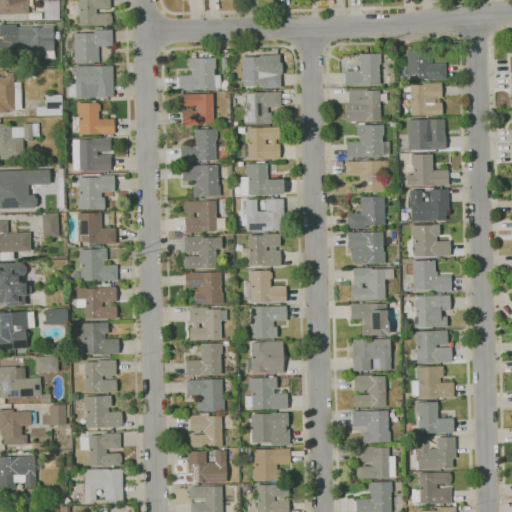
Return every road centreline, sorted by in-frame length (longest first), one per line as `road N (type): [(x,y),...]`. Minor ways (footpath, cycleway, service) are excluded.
road 1 (residential): [(143,0),(157,511)]
road 2 (residential): [(473,13),(492,511)]
road 3 (residential): [(308,28),(321,511)]
road 4 (residential): [(511,11),(379,26),(145,32)]
